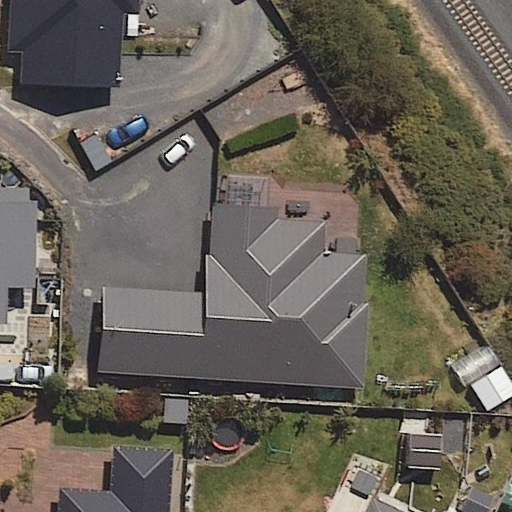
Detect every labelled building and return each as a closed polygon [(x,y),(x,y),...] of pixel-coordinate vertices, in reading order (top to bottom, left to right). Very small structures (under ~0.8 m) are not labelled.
[(5,0),(4,78),(114,80),(115,7),(130,8),(130,0),(5,0)] [(0,280),(29,280),(28,184),(0,184),(0,280)] [(309,202),(209,197),(205,286),(98,281),(96,310),(75,309),(72,367),(356,381),(363,250),(317,248),(319,217),(309,216),(309,202)] [(483,405),(511,389),(489,349),(461,365),(483,405)] [(438,438),(442,413),(401,407),(397,432),(438,438)] [(162,511),(166,445),(107,442),(104,487),(56,485),(54,511),(162,511)] [(403,511),(337,482),(323,511),(403,511)]
